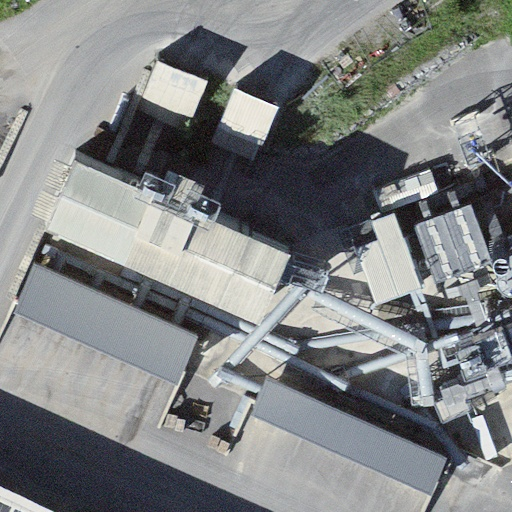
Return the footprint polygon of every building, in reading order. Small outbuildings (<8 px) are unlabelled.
[(185,126),(207,66),(156,47),(134,107),(185,126)] [(191,128),(214,134),(228,82),(206,76),(191,128)] [(231,79),(219,141),(263,150),(276,88),(231,79)] [(277,332),(307,268),(75,159),(45,223),(277,332)] [(463,370),(511,358),(511,175),(354,213),(373,292),(440,276),(463,370)] [(41,261),(19,310),(183,384),(205,335),(41,261)] [(274,375),(257,413),(437,494),(454,456),(274,375)] [(0,511),(97,511),(0,469),(0,511)]
